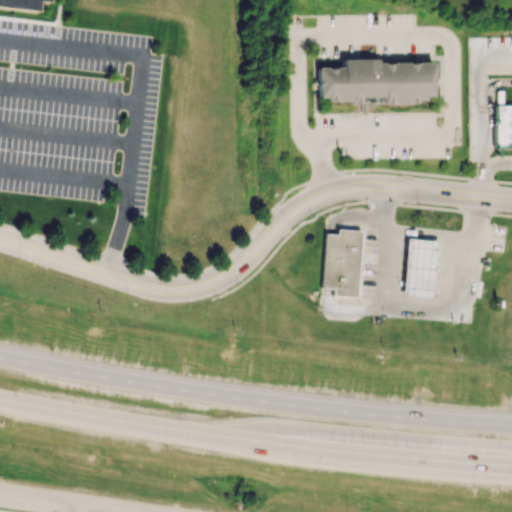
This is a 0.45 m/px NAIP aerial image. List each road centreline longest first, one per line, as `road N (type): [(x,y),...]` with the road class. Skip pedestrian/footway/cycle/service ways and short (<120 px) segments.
road 1 (residential): [(0,244),(166,290),(228,272),(299,208),(349,186),(511,202)]
road 2 (trunk): [(511,425),(340,413),(0,358)]
road 3 (trunk): [(0,399),(248,442),(511,466)]
